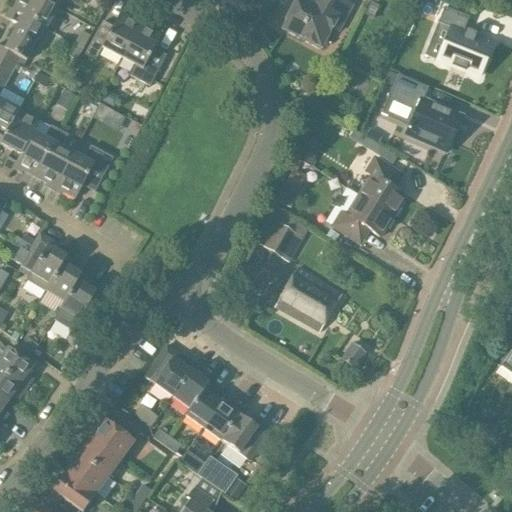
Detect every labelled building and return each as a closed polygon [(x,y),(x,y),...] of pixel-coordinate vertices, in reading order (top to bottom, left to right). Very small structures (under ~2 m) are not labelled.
[(44,28),(44,29),(46,30),(57,10),(39,0),(17,0),(12,10),(12,11),(44,28)] [(39,0),(57,10),(62,0),(66,0),(76,5),(78,0),(39,0)] [(296,0),(281,30),(320,50),(332,29),(339,32),(352,7),(340,0),(315,0),(313,5),(303,0),(296,0)] [(44,29),(44,28),(12,11),(12,10),(10,9),(5,19),(18,26),(5,50),(0,47),(0,61),(13,69),(19,58),(26,62),(44,29)] [(450,30),(437,62),(478,78),(492,45),(463,33),(469,19),(444,9),(437,24),(450,30)] [(120,14),(113,27),(103,22),(85,55),(95,60),(102,48),(122,59),(142,23),(134,18),(132,21),(120,14)] [(150,27),(142,23),(122,59),(134,65),(128,76),(150,87),(166,56),(154,50),(161,36),(149,30),(150,27)] [(76,45),(83,49),(90,37),(82,33),(76,45)] [(76,45),(69,57),(77,61),(83,49),(76,45)] [(13,69),(0,61),(0,74),(8,79),(13,69)] [(393,88),(398,76),(388,72),(383,84),(393,88)] [(35,82),(45,88),(50,80),(39,74),(35,82)] [(398,77),(382,113),(410,126),(405,137),(445,154),(463,115),(435,102),(438,94),(398,77)] [(0,88),(0,145),(0,146),(19,111),(0,101),(0,93),(2,89),(0,88)] [(116,102),(115,97),(108,93),(103,102),(114,107),(116,102)] [(19,111),(0,146),(11,151),(2,169),(11,174),(13,170),(33,133),(39,122),(19,111)] [(34,178),(60,131),(51,126),(44,139),(33,133),(13,170),(21,174),(23,172),(34,178)] [(53,191),(73,155),(61,149),(68,136),(60,131),(34,178),(46,184),(45,187),(53,191)] [(73,155),(53,191),(61,196),(63,193),(75,200),(82,186),(95,193),(113,160),(91,148),(84,161),(73,155)] [(392,218),(404,198),(393,191),(402,177),(374,159),(365,174),(370,177),(358,197),(392,218)] [(291,209),(304,177),(291,172),(277,203),(291,209)] [(0,214),(8,201),(0,195),(0,214)] [(392,218),(358,197),(346,216),(341,213),(332,228),(360,245),(368,231),(380,238),(392,218)] [(266,250),(280,259),(289,243),(297,247),(302,238),(280,225),(266,250)] [(326,237),(335,243),(338,236),(330,231),(326,237)] [(45,292),(49,285),(49,286),(66,259),(57,254),(61,247),(40,235),(28,254),(26,257),(27,257),(22,266),(21,267),(31,274),(27,281),(45,292)] [(26,236),(19,247),(27,252),(34,241),(26,236)] [(64,303),(80,276),(72,272),(76,265),(66,259),(49,286),(49,285),(45,292),(64,303)] [(297,269),(274,308),(319,333),(341,296),(297,269)] [(0,286),(1,288),(8,276),(0,271),(0,286)] [(64,303),(60,310),(79,321),(72,332),(83,339),(96,316),(86,310),(95,294),(87,289),(91,283),(80,276),(64,303)] [(11,339),(16,342),(20,336),(14,333),(11,339)] [(38,347),(26,339),(21,347),(32,355),(38,347)] [(341,360),(354,370),(365,354),(353,344),(341,360)] [(190,372),(194,366),(167,346),(144,378),(172,398),(190,373),(190,372)] [(0,359),(0,371),(26,390),(33,380),(27,376),(33,368),(7,349),(0,359)] [(511,351),(496,374),(511,385),(511,351)] [(172,398),(189,410),(190,411),(208,385),(200,380),(205,374),(194,366),(190,372),(190,373),(172,398)] [(26,390),(0,371),(0,398),(7,403),(13,396),(19,400),(26,390)] [(203,429),(221,404),(213,399),(218,392),(208,385),(190,411),(189,410),(185,417),(203,429)] [(220,442),(239,417),(243,411),(233,403),(229,409),(221,404),(203,429),(220,442)] [(90,439),(121,461),(134,443),(133,442),(141,432),(107,408),(93,427),(97,430),(90,439)] [(141,408),(134,418),(148,429),(156,419),(141,408)] [(239,417),(220,442),(248,462),(271,431),(251,416),(246,422),(239,417)] [(164,447),(170,439),(158,431),(153,439),(164,447)] [(108,478),(121,461),(90,439),(84,448),(81,445),(74,454),(108,478)] [(164,447),(175,455),(181,447),(170,439),(164,447)] [(108,478),(74,454),(68,463),(71,465),(65,474),(95,496),(108,478)] [(209,457),(204,465),(197,476),(224,495),(237,477),(209,457)] [(196,459),(188,470),(196,476),(204,464),(196,459)] [(83,511),(95,496),(65,474),(59,483),(55,480),(42,498),(55,508),(62,499),(80,511),(83,511)] [(143,503),(144,501),(151,492),(143,486),(135,497),(143,503)] [(206,511),(214,502),(194,488),(186,499),(189,501),(181,511),(206,511)] [(136,511),(143,503),(135,497),(127,509),(131,511),(136,511)] [(52,511),(55,508),(42,498),(32,511),(52,511)]
